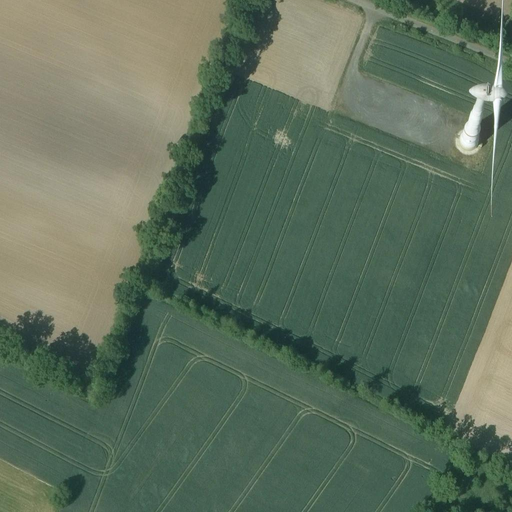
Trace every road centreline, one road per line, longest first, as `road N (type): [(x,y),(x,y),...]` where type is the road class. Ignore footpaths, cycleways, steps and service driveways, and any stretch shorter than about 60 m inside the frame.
road 1 (unclassified): [(511,59),(359,0)]
road 2 (track): [(440,93),(371,67),(338,0)]
